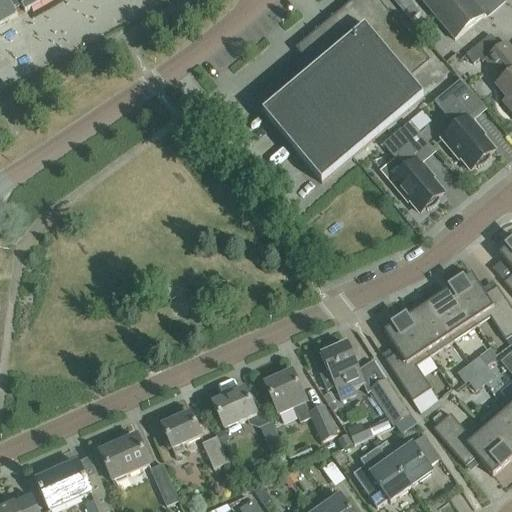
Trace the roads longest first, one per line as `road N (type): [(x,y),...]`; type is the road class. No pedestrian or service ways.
road 1 (residential): [(0,454),(419,270),(511,195)]
road 2 (tertiary): [(0,185),(175,69),(261,0)]
